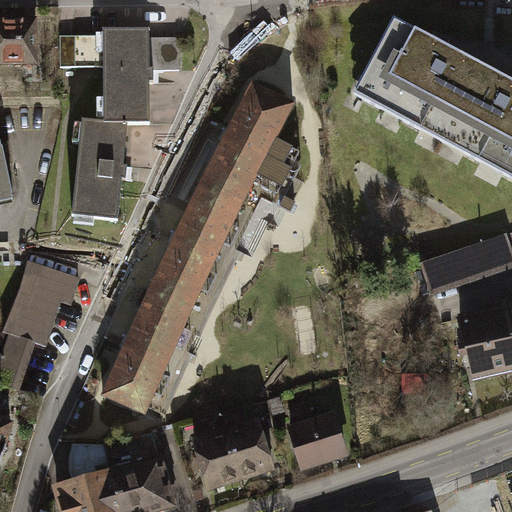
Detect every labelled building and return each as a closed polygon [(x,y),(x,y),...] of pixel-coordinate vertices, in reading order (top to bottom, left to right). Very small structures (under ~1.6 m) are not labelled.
[(49,19),(0,19),(0,66),(51,66),(49,19)] [(511,179),(511,83),(397,21),(356,96),(511,179)] [(162,120),(157,31),(99,34),(103,122),(162,120)] [(314,107),(269,82),(196,231),(119,396),(162,418),(240,253),(314,107)] [(134,126),(78,122),(72,210),(127,213),(134,126)] [(0,208),(34,202),(21,142),(0,145),(0,208)] [(511,233),(423,264),(433,291),(511,264),(511,233)] [(86,280),(32,262),(6,338),(54,354),(71,306),(77,309),(86,280)] [(511,304),(460,318),(475,378),(511,369),(511,304)] [(346,415),(301,428),(314,470),(359,456),(346,415)] [(26,426),(0,417),(0,489),(11,493),(26,426)] [(274,421),(209,441),(224,491),(290,471),(274,421)] [(173,459),(64,487),(71,511),(184,511),(189,511),(173,459)]
